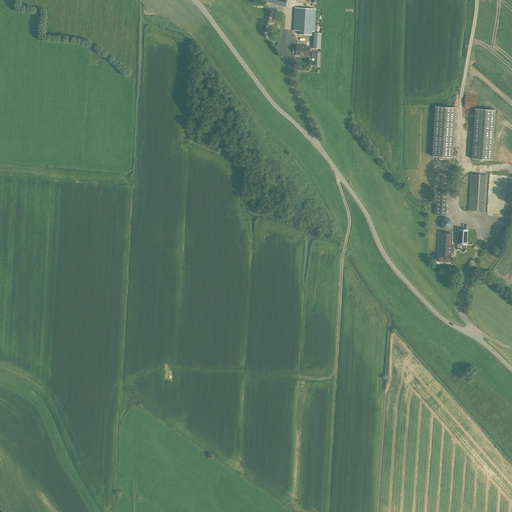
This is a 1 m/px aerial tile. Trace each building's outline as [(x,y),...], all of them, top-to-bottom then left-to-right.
[(300,8),(294,8),(293,30),(300,31),(299,34),(312,35),(312,31),(314,31),(316,9),(300,8)] [(321,33),(314,33),(313,48),(320,49),(321,33)] [(309,57),(309,51),(310,51),(311,49),(309,49),(310,47),(297,46),(296,55),(303,55),(303,56),(309,57)] [(455,107),(435,106),(432,156),(452,157),(455,107)] [(495,110),(475,109),(472,159),(492,160),(495,110)] [(471,174),(469,210),(484,211),(487,175),(471,174)] [(437,190),(436,201),(435,214),(445,215),(447,191),(437,190)] [(450,229),(454,224),(451,218),(444,218),(441,223),(444,229),(450,229)] [(468,229),(458,229),(457,244),(467,244),(468,229)] [(440,233),(438,261),(450,262),(452,233),(440,233)] [(482,248),(490,254),(494,250),(486,243),(482,248)]
